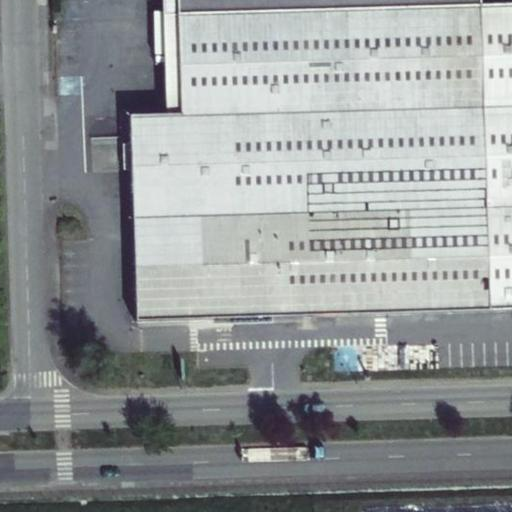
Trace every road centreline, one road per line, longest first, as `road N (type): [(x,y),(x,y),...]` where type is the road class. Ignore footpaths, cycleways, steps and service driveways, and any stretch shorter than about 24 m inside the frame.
road 1 (tertiary): [(0,469),(511,454)]
road 2 (tertiary): [(511,401),(30,415)]
road 3 (residential): [(30,415),(18,0)]
road 4 (unknown): [(273,340),(146,338),(125,329),(110,293),(110,162)]
road 5 (unknown): [(273,340),(511,329)]
road 6 (unknown): [(110,162),(111,0)]
